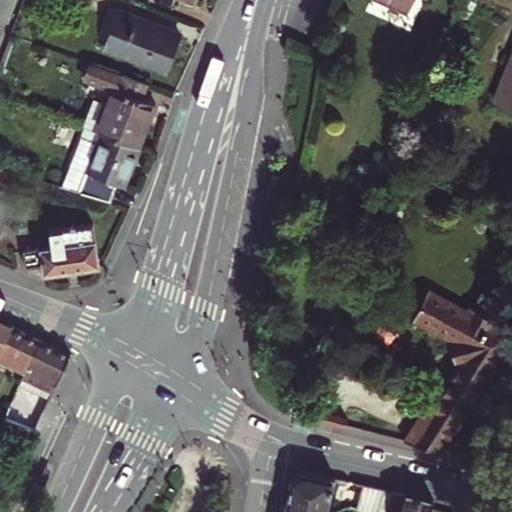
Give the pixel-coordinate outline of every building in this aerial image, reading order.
[(387,0),(410,10),(414,0),(387,0)] [(181,35),(126,14),(112,49),(168,70),(181,35)] [(146,100),(151,87),(95,65),(89,80),(98,84),(81,125),(91,129),(143,149),(159,105),(146,100)] [(511,65),(498,102),(511,107),(511,65)] [(143,149),(91,129),(68,191),(111,204),(118,185),(128,189),(143,149)] [(46,272),(101,264),(95,223),(53,229),(55,244),(24,248),(27,268),(45,265),(46,272)] [(417,321),(449,339),(459,345),(453,348),(459,367),(464,365),(436,412),(431,409),(411,442),(447,450),(511,346),(511,339),(496,331),(500,324),(473,309),(469,315),(432,296),(417,321)] [(0,317),(0,358),(17,326),(0,317)] [(17,326),(0,358),(0,360),(18,369),(28,374),(45,340),(17,326)] [(71,353),(45,340),(28,374),(56,388),(71,353)] [(28,374),(18,369),(14,378),(24,382),(28,374)] [(10,412),(0,408),(0,417),(6,420),(10,412)] [(291,478),(286,506),(309,511),(327,511),(336,477),(305,471),(291,478)] [(357,510),(365,511),(384,511),(391,490),(364,484),(357,510)] [(399,511),(405,493),(391,490),(384,511),(399,511)] [(429,511),(431,507),(433,499),(405,493),(399,511),(429,511)]
